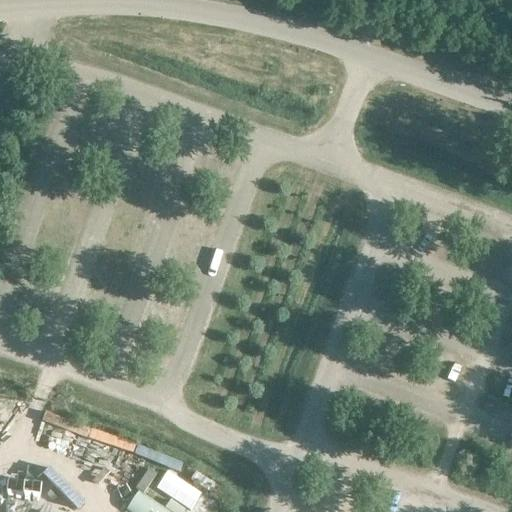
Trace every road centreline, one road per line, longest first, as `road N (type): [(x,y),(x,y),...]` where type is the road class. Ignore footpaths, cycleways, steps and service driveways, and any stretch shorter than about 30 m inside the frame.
road 1 (tertiary): [(360,60),(215,20),(133,11),(0,13)]
road 2 (tertiary): [(511,118),(360,60)]
